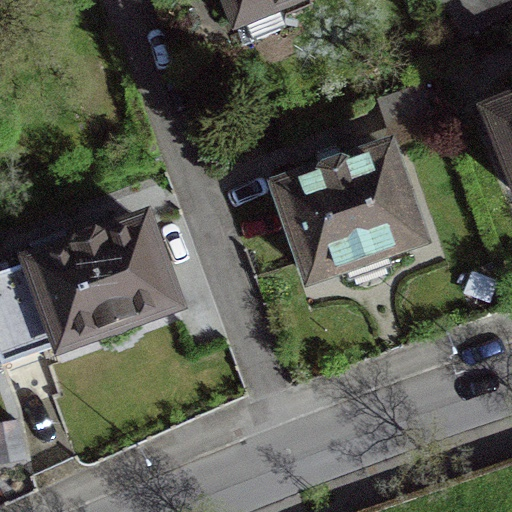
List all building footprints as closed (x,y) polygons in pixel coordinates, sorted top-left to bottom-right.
[(225,0),(235,25),(273,10),(283,19),(307,9),(307,0),(225,0)] [(511,14),(511,0),(435,0),(458,43),(511,14)] [(511,108),(490,117),(511,172),(511,108)] [(372,158),(368,146),(341,156),(343,161),(314,171),(316,177),(277,191),(308,281),(417,244),(385,153),(372,158)] [(170,308),(141,227),(100,241),(95,226),(66,236),(71,251),(0,276),(0,368),(98,333),(107,336),(117,334),(125,329),(131,322),(170,308)] [(19,423),(0,426),(0,470),(26,465),(19,423)]
